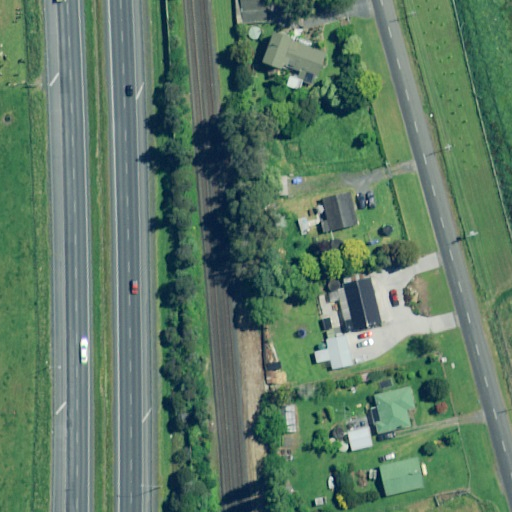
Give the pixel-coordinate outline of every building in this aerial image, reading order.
[(265,22),(264,0),(241,0),(242,23),(265,22)] [(292,38),(275,32),(263,61),(281,68),(282,65),(315,78),(325,53),(292,40),(292,38)] [(303,80),(290,74),(285,85),(299,90),(303,80)] [(288,195),(286,175),(273,176),(274,196),(288,195)] [(357,224),(349,193),(322,200),(328,222),(321,224),(324,233),(357,224)] [(301,270),(298,249),(282,252),(285,272),(301,270)] [(382,324),(371,277),(343,283),(347,299),(338,300),(345,332),(382,324)] [(351,365),(346,336),(326,340),(328,349),(314,351),(316,362),(324,361),(326,370),(351,365)] [(415,408),(409,386),(374,395),(377,406),(371,408),(377,434),(410,426),(407,410),(415,408)] [(294,404),(281,404),(282,433),(295,432),(294,404)] [(371,446),(368,428),(348,432),(352,450),(371,446)] [(424,487),(418,458),(380,466),(385,495),(424,487)]
